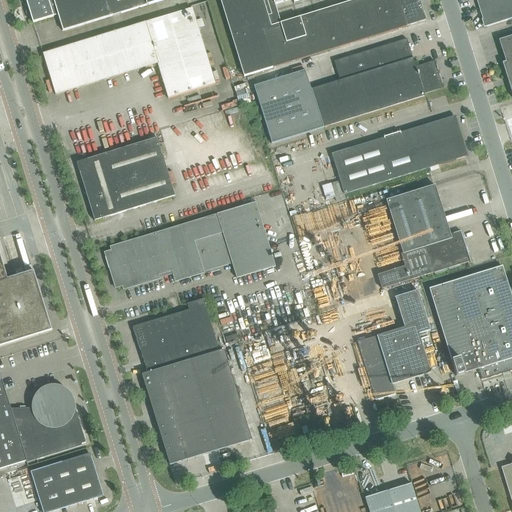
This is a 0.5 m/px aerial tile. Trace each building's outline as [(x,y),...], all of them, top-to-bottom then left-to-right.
[(24,0),(28,9),(32,23),(53,17),(52,16),(57,14),(62,31),(163,0),(24,0)] [(273,4),(286,0),(290,0),(292,3),(301,0),(217,0),(242,76),(289,63),(424,21),(417,0),(352,0),(278,23),(273,4)] [(511,0),(478,0),(487,26),(511,18),(511,0)] [(191,8),(42,54),(55,95),(157,64),(167,99),(214,84),(191,8)] [(502,63),(511,94),(511,36),(499,40),(505,62),(502,63)] [(340,80),(311,89),(305,70),(254,86),(272,143),(323,127),(424,96),(424,94),(443,88),(434,61),(415,67),(407,39),(334,61),(340,80)] [(423,119),(414,121),(404,124),(395,127),(385,130),(375,133),(366,136),(356,139),(347,142),(337,145),(328,148),(318,151),(309,154),(299,157),(289,160),(279,163),(285,182),(291,201),(301,198),(311,195),(320,192),(330,189),(339,186),(349,183),(359,180),(368,177),(378,174),(387,171),(397,169),(406,166),(416,163),(425,160),(435,157),(445,154),(461,149),(458,139),(455,130),(453,120),(450,110),(433,116),(423,119)] [(156,138),(76,163),(94,221),(174,196),(156,138)] [(0,228),(22,223),(3,146),(0,146),(0,228)] [(470,261),(461,231),(450,234),(435,185),(386,200),(407,266),(377,275),(382,289),(470,261)] [(111,251),(104,253),(115,288),(122,286),(123,290),(173,275),(175,282),(204,273),(203,271),(231,262),(236,279),(275,267),(255,203),(216,214),(216,215),(145,236),(146,236),(110,247),(111,251)] [(8,279),(0,254),(0,346),(52,331),(34,271),(8,279)] [(456,377),(479,370),(482,380),(511,371),(511,298),(502,266),(429,289),(456,377)] [(419,334),(430,331),(418,291),(395,298),(404,328),(357,342),(375,400),(395,394),(392,385),(431,373),(419,334)] [(182,461),(251,440),(223,350),(219,351),(205,306),(207,305),(205,299),(187,304),(189,310),(155,321),(133,327),(133,328),(135,335),(137,339),(136,339),(139,348),(147,373),(142,375),(147,391),(169,460),(168,460),(170,465),(174,464),(174,463),(182,460),(182,461)] [(71,402),(70,402),(70,400),(69,399),(69,398),(68,397),(67,395),(65,394),(64,393),(63,392),(62,392),(60,391),(59,390),(58,390),(55,390),(53,390),(52,390),(50,390),(48,390),(47,391),(45,392),(44,393),(42,394),(41,395),(40,396),(39,398),(38,399),(37,400),(37,402),(36,403),(36,405),(36,407),(36,408),(11,409),(2,380),(0,380),(0,469),(26,461),(27,462),(27,460),(35,457),(36,458),(86,443),(73,401),(71,402)] [(90,454),(65,462),(31,472),(43,511),(51,511),(103,496),(90,454)] [(511,464),(501,467),(511,502),(511,464)] [(414,473),(424,469),(423,465),(413,469),(414,473)] [(420,511),(412,483),(365,497),(369,511),(420,511)]
